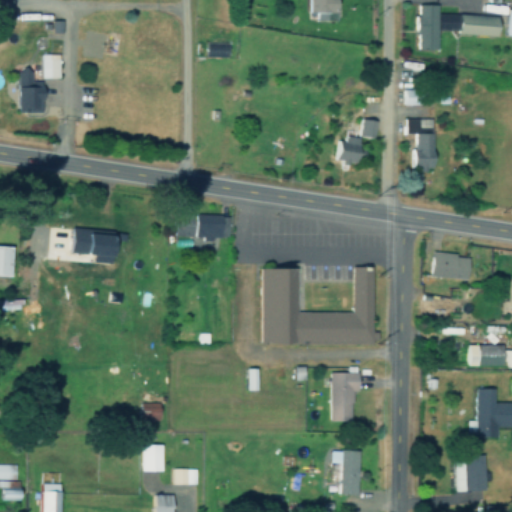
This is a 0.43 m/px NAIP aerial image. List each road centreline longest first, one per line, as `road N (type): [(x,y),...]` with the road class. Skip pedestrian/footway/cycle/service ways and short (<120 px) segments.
road 1 (tertiary): [(511,232),(0,152)]
road 2 (residential): [(392,511),(395,234),(384,194),(383,0)]
road 3 (residential): [(183,182),(182,0)]
